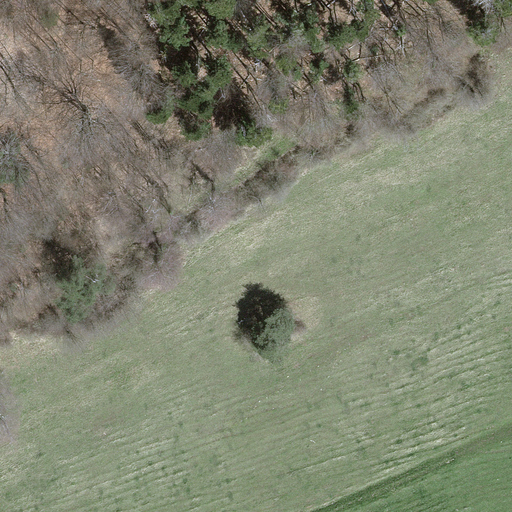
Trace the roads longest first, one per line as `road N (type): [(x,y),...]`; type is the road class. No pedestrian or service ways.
road 1 (track): [(0,333),(110,246),(289,138),(511,28)]
road 2 (track): [(321,511),(473,442),(511,437)]
